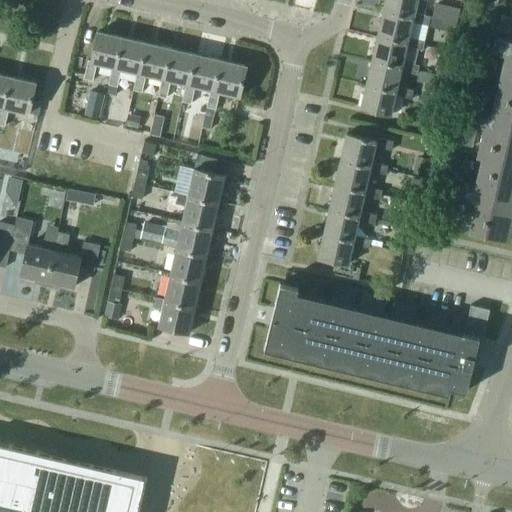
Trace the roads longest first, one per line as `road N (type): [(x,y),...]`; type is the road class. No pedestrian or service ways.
road 1 (residential): [(214,407),(294,41)]
road 2 (residential): [(484,469),(214,407)]
road 3 (residential): [(294,41),(145,0)]
road 4 (residential): [(214,407),(79,376)]
road 5 (residential): [(79,376),(83,329),(0,303)]
